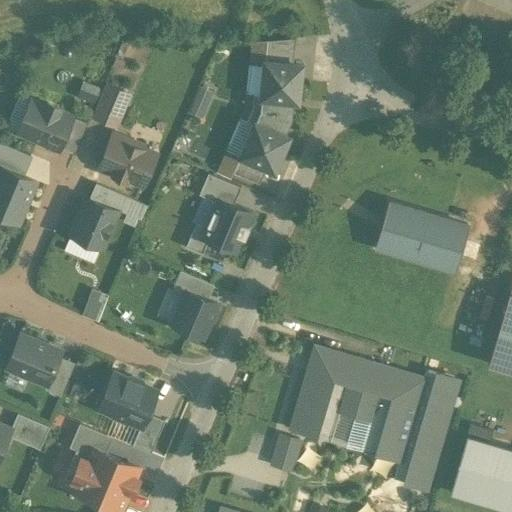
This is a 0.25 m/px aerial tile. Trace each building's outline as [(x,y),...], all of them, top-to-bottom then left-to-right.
[(266,39),(265,49),(292,52),(294,37),(266,39)] [(261,49),(257,98),(260,98),(289,101),(299,102),(304,53),(292,52),(265,49),(261,49)] [(128,93),(106,84),(93,115),(115,125),(128,93)] [(45,104),(30,98),(17,130),(57,147),(71,115),(57,109),(58,106),(46,101),(45,104)] [(255,118),(283,130),(289,117),(289,101),(260,98),(255,118)] [(272,171),(289,132),(283,130),(255,118),(251,116),(234,155),(238,157),(265,168),(272,171)] [(124,140),(111,135),(98,165),(113,172),(112,174),(126,180),(127,177),(141,183),(154,152),(142,147),(142,143),(126,137),(124,140)] [(260,180),(265,168),(238,157),(233,169),(260,180)] [(0,163),(0,216),(16,223),(35,177),(0,163)] [(124,196),(92,183),(88,193),(81,191),(64,235),(103,250),(124,196)] [(247,220),(252,210),(218,195),(200,235),(234,250),(239,239),(243,240),(251,222),(247,220)] [(466,222),(389,199),(375,244),(452,267),(466,222)] [(511,274),(486,361),(511,369),(511,274)] [(216,310),(221,300),(187,285),(170,324),(203,339),(208,328),(212,330),(220,311),(216,310)] [(102,316),(106,289),(91,287),(86,314),(102,316)] [(60,351),(17,333),(3,368),(46,386),(60,351)] [(314,345),(291,423),(330,435),(337,410),(367,419),(360,444),(399,456),(423,377),(314,345)] [(110,374),(96,408),(137,425),(151,391),(138,386),(139,383),(126,377),(124,380),(110,374)] [(75,493),(123,511),(140,464),(105,451),(112,434),(77,421),(67,446),(89,455),(75,493)] [(0,451),(10,428),(0,423),(0,451)] [(278,430),(269,463),(292,470),(301,437),(278,430)] [(511,445),(468,432),(451,490),(511,508),(511,445)]
